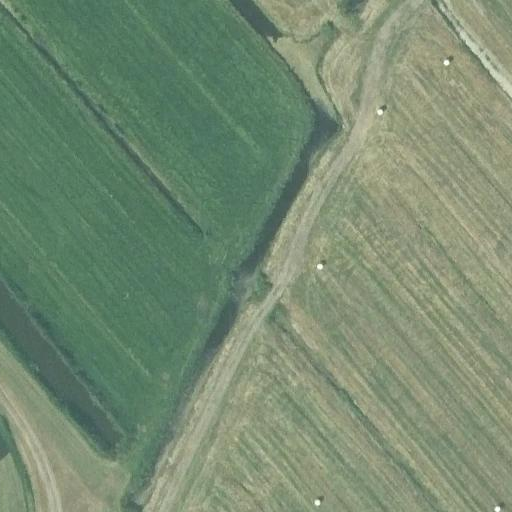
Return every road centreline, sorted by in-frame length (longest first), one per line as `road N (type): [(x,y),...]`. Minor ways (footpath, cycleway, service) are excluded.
road 1 (track): [(417,0),(393,25),(373,66),(362,136),(165,511)]
road 2 (track): [(104,511),(45,467),(54,511)]
